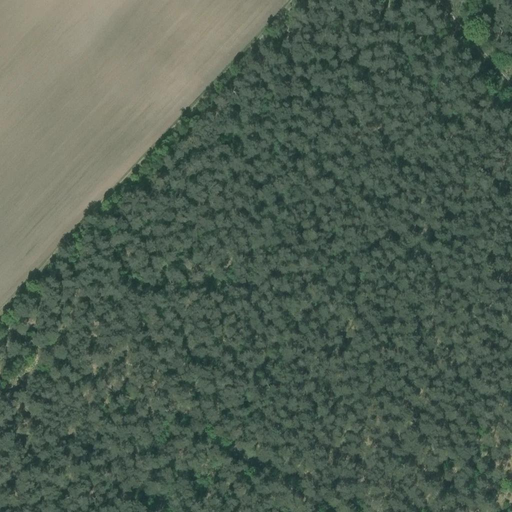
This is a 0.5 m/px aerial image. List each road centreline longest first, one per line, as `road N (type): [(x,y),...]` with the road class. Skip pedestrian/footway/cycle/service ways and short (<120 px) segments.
road 1 (track): [(0,304),(288,0)]
road 2 (track): [(320,511),(107,395)]
